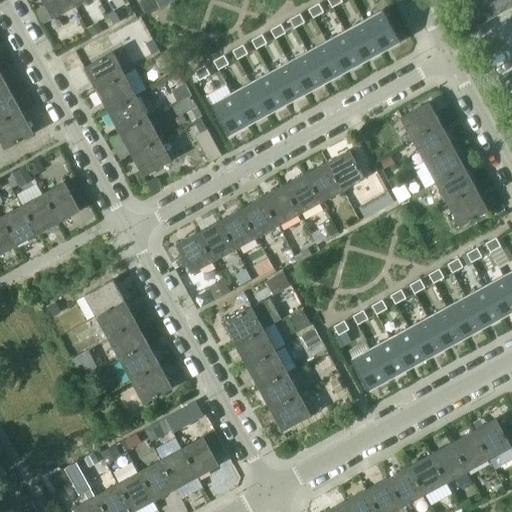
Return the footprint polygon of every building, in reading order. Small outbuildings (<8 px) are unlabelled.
[(75,7),(70,0),(42,0),(45,5),(53,19),(75,7)] [(152,0),(146,0),(140,3),(146,14),(147,13),(157,8),(152,0)] [(473,0),(471,0),(462,5),(475,28),(486,22),(473,0)] [(487,0),(473,0),(486,22),(496,16),(487,0)] [(501,0),(487,0),(496,16),(507,10),(501,0)] [(511,0),(501,0),(507,10),(511,7),(511,0)] [(319,4),(308,9),(313,18),(324,12),(319,4)] [(53,19),(45,5),(35,11),(43,25),(53,19)] [(115,10),(108,14),(113,25),(120,21),(115,10)] [(384,10),(364,21),(381,52),(401,41),(384,10)] [(300,14),(289,20),(294,29),(305,23),(300,14)] [(364,21),(345,32),(362,62),(381,52),(364,21)] [(98,23),(87,29),(91,36),(102,30),(98,23)] [(281,24),(270,30),(275,39),(286,33),(281,24)] [(345,32),(326,42),(343,73),(362,62),(345,32)] [(262,35),(252,40),(256,49),(267,43),(262,35)] [(153,39),(146,43),(152,54),(159,50),(153,39)] [(326,42),(307,52),(324,83),(343,73),(326,42)] [(243,45),(233,51),(237,60),(248,54),(243,45)] [(84,68),(96,90),(125,74),(113,52),(84,68)] [(168,52),(153,60),(160,73),(174,65),(168,52)] [(307,52),(288,63),(305,93),(324,83),(307,52)] [(224,55),(214,61),(218,70),(229,64),(224,55)] [(288,63),(269,73),(286,104),(305,93),(288,63)] [(205,66),(195,72),(200,80),(210,74),(205,66)] [(0,95),(10,90),(0,72),(0,95)] [(269,73),(250,83),(267,114),(286,104),(269,73)] [(125,74),(96,90),(108,112),(136,96),(125,74)] [(250,83),(231,94),(248,125),(267,114),(250,83)] [(186,84),(175,90),(177,95),(188,89),(186,84)] [(10,90),(0,95),(0,124),(22,112),(10,90)] [(231,94),(212,104),(228,135),(248,125),(231,94)] [(136,96),(108,112),(120,133),(148,117),(136,96)] [(429,102),(401,118),(413,140),(441,124),(429,102)] [(197,108),(187,113),(192,121),(200,117),(202,116),(197,108)] [(22,112),(0,124),(0,139),(5,149),(34,133),(22,112)] [(183,115),(177,118),(180,125),(186,122),(183,115)] [(148,117),(120,133),(132,155),(160,139),(148,117)] [(202,121),(196,124),(201,133),(207,129),(202,121)] [(441,124),(413,140),(425,161),(453,146),(441,124)] [(201,133),(197,135),(212,162),(222,156),(207,129),(201,133)] [(160,139),(132,155),(143,176),(172,161),(160,139)] [(453,146),(425,161),(436,183),(465,167),(453,146)] [(350,150),(327,162),(343,191),(365,178),(350,150)] [(39,160),(29,165),(34,174),(43,169),(39,160)] [(327,162),(306,174),(321,202),(343,191),(327,162)] [(25,166),(14,173),(20,185),(32,178),(25,166)] [(465,167),(436,183),(448,204),(476,189),(465,167)] [(306,174),(284,185),(300,214),(321,202),(306,174)] [(65,182),(42,194),(58,223),(80,211),(65,182)] [(284,185),(263,197),(278,226),(300,214),(284,185)] [(402,186),(394,190),(401,202),(409,197),(402,186)] [(476,189),(448,204),(460,227),(488,211),(476,189)] [(388,191),(359,208),(364,218),(394,201),(388,191)] [(42,194),(20,206),(36,235),(58,223),(42,194)] [(263,197),(241,209),(257,238),(278,226),(263,197)] [(20,206),(0,217),(0,219),(15,246),(36,235),(20,206)] [(241,209),(220,221),(236,249),(257,238),(241,209)] [(0,219),(0,254),(15,246),(0,219)] [(331,220),(319,226),(326,239),(338,232),(331,220)] [(220,221),(199,232),(214,261),(236,249),(220,221)] [(176,245),(192,273),(214,261),(199,232),(176,245)] [(496,238),(486,244),(490,252),(501,247),(496,238)] [(308,248),(300,253),(304,260),(312,255),(308,248)] [(477,248),(467,254),(472,263),(482,257),(477,248)] [(268,258),(264,260),(270,271),(274,269),(268,258)] [(458,258),(448,264),(453,273),(463,267),(458,258)] [(247,269),(235,275),(241,286),(253,280),(247,269)] [(439,269),(429,275),(434,283),(444,278),(439,269)] [(511,271),(503,276),(511,291),(511,271)] [(281,274),(271,280),(278,293),(288,287),(281,274)] [(511,291),(503,276),(485,287),(501,317),(511,311),(511,291)] [(85,295),(97,318),(126,302),(113,279),(85,295)] [(420,279),(410,285),(415,294),(425,288),(420,279)] [(225,280),(211,288),(217,299),(231,292),(225,280)] [(485,287),(466,297),(483,328),(501,317),(485,287)] [(401,290),(391,295),(396,304),(406,298),(401,290)] [(466,297),(447,307),(464,338),(483,328),(466,297)] [(252,307),(223,322),(235,344),(263,328),(278,320),(266,300),(252,307)] [(383,300),(372,306),(377,314),(387,309),(383,300)] [(126,302),(97,318),(109,339),(137,324),(126,302)] [(55,303),(48,308),(52,316),(60,312),(55,303)] [(447,307),(428,318),(445,348),(464,338),(447,307)] [(303,310),(293,316),(301,330),(311,325),(308,319),(303,310)] [(364,310),(353,316),(358,325),(368,319),(364,310)] [(428,318),(409,328),(426,359),(445,348),(428,318)] [(344,321),(334,327),(339,335),(349,329),(344,321)] [(137,324),(109,339),(120,360),(149,345),(137,324)] [(263,328),(235,344),(247,366),(276,351),(263,328)] [(409,328),(390,338),(407,369),(426,359),(409,328)] [(316,329),(305,335),(309,343),(320,337),(316,329)] [(390,338),(371,349),(388,379),(407,369),(390,338)] [(149,345),(120,360),(132,382),(161,366),(149,345)] [(90,349),(73,359),(77,367),(83,363),(94,357),(90,349)] [(371,349),(351,360),(368,390),(388,379),(371,349)] [(276,351),(247,366),(259,388),(288,372),(276,351)] [(161,366),(132,382),(144,404),(173,388),(161,366)] [(288,372),(259,388),(271,410),(299,394),(288,372)] [(336,379),(331,382),(337,393),(342,390),(336,379)] [(299,394),(271,410),(282,431),(311,415),(299,394)] [(196,401),(165,418),(172,432),(204,415),(196,401)] [(125,418),(117,423),(123,434),(132,430),(125,418)] [(496,418),(473,431),(489,459),(511,447),(496,418)] [(159,429),(148,435),(151,441),(163,435),(159,429)] [(213,431),(204,437),(181,449),(197,477),(219,465),(212,453),(222,448),(213,431)] [(473,431),(452,443),(468,471),(489,459),(473,431)] [(137,433),(121,442),(126,451),(141,442),(137,433)] [(452,443),(431,454),(446,483),(468,471),(452,443)] [(115,445),(101,452),(107,463),(121,456),(115,445)] [(181,449),(160,461),(175,489),(197,477),(181,449)] [(94,454),(85,459),(89,467),(98,462),(94,454)] [(431,454),(409,466),(425,495),(446,483),(431,454)] [(160,461),(138,473),(153,501),(175,489),(160,461)] [(409,466),(388,478),(403,506),(425,495),(409,466)] [(63,470),(49,477),(57,491),(71,484),(63,470)] [(133,511),(153,501),(138,473),(117,484),(132,511),(133,511)] [(388,478),(366,490),(378,511),(392,511),(403,506),(388,478)] [(132,511),(117,484),(95,496),(103,511),(132,511)] [(378,511),(366,490),(345,501),(350,511),(378,511)] [(75,511),(103,511),(95,496),(73,508),(75,511)] [(350,511),(345,501),(325,511),(350,511)]
